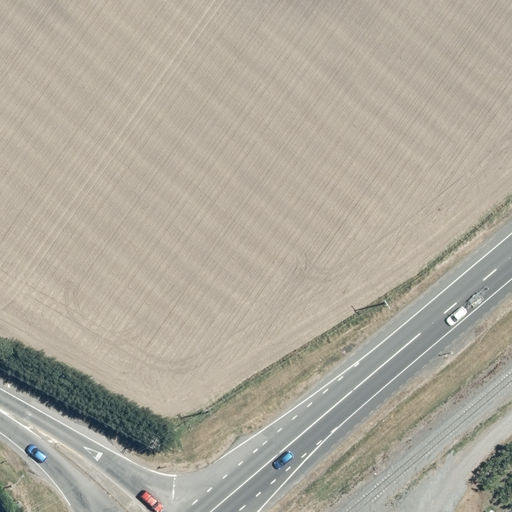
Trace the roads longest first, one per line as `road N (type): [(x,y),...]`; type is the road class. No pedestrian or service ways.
road 1 (secondary): [(511,256),(210,511)]
road 2 (secondary): [(19,421),(64,434),(181,511)]
